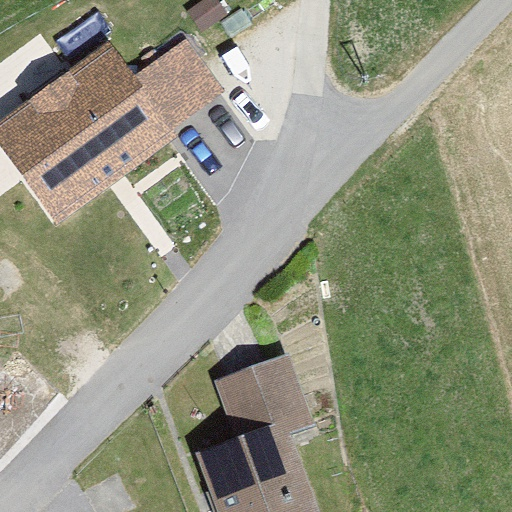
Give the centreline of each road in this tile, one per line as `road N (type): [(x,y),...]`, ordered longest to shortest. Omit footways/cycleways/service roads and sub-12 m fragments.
road 1 (unclassified): [(3,511),(301,183)]
road 2 (unclassified): [(301,183),(500,0)]
road 3 (unclassified): [(301,183),(307,0)]
